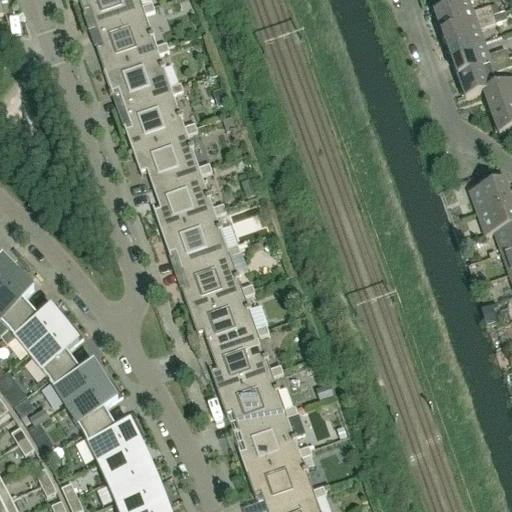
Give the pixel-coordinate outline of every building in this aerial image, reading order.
[(142,10),(138,0),(77,0),(84,17),(85,17),(84,13),(89,11),(96,31),(143,14),(145,18),(155,15),(152,6),(142,10)] [(480,0),(448,0),(452,8),(452,9),(468,3),(469,4),(480,0)] [(9,27),(0,2),(0,17),(4,18),(8,27),(9,27)] [(493,19),(490,10),(473,16),(469,4),(468,3),(452,9),(452,8),(434,15),(442,37),(493,19)] [(156,50),(145,18),(143,14),(96,31),(103,50),(98,52),(96,48),(95,49),(104,74),(157,55),(159,59),(169,55),(166,47),(156,50)] [(506,24),(503,15),(493,19),(496,27),(506,24)] [(484,46),(479,34),(496,28),(493,19),(442,37),(450,59),(484,46)] [(505,53),(488,59),(484,46),(450,59),(457,80),(508,62),(505,53)] [(170,91),(159,59),(157,55),(104,74),(113,98),(114,98),(112,94),(118,92),(125,112),(172,95),(173,99),(183,95),(180,87),(170,91)] [(499,88),(495,76),(511,70),(508,62),(457,80),(465,103),(483,96),(483,95),(499,89),(499,88)] [(511,108),(511,83),(499,88),(499,89),(483,95),(483,96),(491,117),(511,108)] [(225,91),(215,94),(220,109),(230,105),(225,91)] [(184,131),(173,99),(172,95),(125,112),(132,131),(126,133),(125,129),(124,130),(132,154),(186,135),(187,139),(198,136),(195,127),(184,131)] [(511,133),(511,108),(491,117),(499,139),(511,133)] [(235,119),(222,123),(226,134),(238,130),(235,119)] [(199,172),(187,139),(186,135),(132,154),(141,179),(142,178),(141,175),(146,173),(153,192),(200,176),(202,180),(212,176),(209,168),(199,172)] [(492,174),(481,179),(485,190),(503,183),(499,172),(492,174)] [(213,212),(202,180),(200,176),(153,192),(160,212),(155,214),(153,210),(152,210),(161,235),(214,216),(216,220),(226,216),(223,208),(213,212)] [(511,205),(511,195),(508,196),(503,183),(485,190),(469,195),(477,218),(511,205)] [(511,229),(511,205),(477,218),(485,240),(494,237),(494,236),(511,229)] [(227,252),(216,220),(214,216),(161,235),(170,259),(171,259),(170,255),(175,253),(182,273),(229,256),(230,261),(240,257),(237,249),(227,252)] [(511,253),(511,229),(494,236),(494,237),(501,257),(511,253)] [(511,277),(511,253),(501,257),(509,279),(511,277)] [(241,293),(230,261),(229,256),(182,273),(188,292),(183,294),(182,291),(181,291),(189,316),(243,297),(244,301),(255,297),(252,289),(241,293)] [(0,295),(18,277),(2,262),(0,263),(0,295)] [(490,266),(473,272),(478,287),(495,281),(490,266)] [(31,313),(23,304),(34,293),(18,277),(0,295),(0,340),(0,341),(8,334),(31,313)] [(256,333),(244,301),(243,297),(189,316),(198,340),(199,340),(198,336),(203,334),(210,354),(257,337),(259,341),(269,338),(266,329),(256,333)] [(28,359),(42,348),(69,326),(55,308),(39,322),(31,313),(8,334),(0,341),(7,349),(14,342),(28,359)] [(83,343),(69,326),(42,348),(28,359),(48,384),(74,366),(67,357),(83,343)] [(270,373),(259,341),(257,337),(210,354),(217,373),(212,375),(210,371),(209,372),(218,396),(271,377),(273,382),(283,378),(280,370),(270,373)] [(66,412),(106,386),(94,367),(80,376),(74,366),(48,384),(66,412)] [(239,434),(286,418),(287,422),(297,418),(294,410),(284,414),(273,382),(271,377),(218,396),(227,421),(228,420),(227,417),(232,415),(239,434)] [(83,439),(110,423),(105,413),(123,402),(111,383),(106,386),(66,412),(83,439)] [(329,388),(316,392),(320,403),(333,399),(329,388)] [(18,391),(5,401),(13,411),(26,401),(18,391)] [(213,430),(221,427),(214,409),(206,412),(213,430)] [(40,428),(50,422),(44,413),(29,422),(35,431),(40,428)] [(298,454),(294,442),(305,437),(298,418),(297,418),(287,422),(286,418),(239,434),(246,454),(240,456),(239,452),(238,452),(246,477),(300,458),(301,462),(312,459),(309,450),(298,454)] [(116,434),(110,423),(83,439),(98,468),(140,447),(145,444),(135,424),(116,434)] [(47,439),(40,428),(35,431),(29,435),(36,446),(47,439)] [(343,431),(337,433),(340,442),(347,440),(343,431)] [(11,437),(18,449),(27,443),(20,432),(11,437)] [(33,453),(27,443),(18,449),(25,459),(33,453)] [(150,468),(140,447),(98,468),(107,487),(150,468)] [(313,494),(301,462),(300,458),(246,477),(255,502),(256,501),(255,497),(260,496),(266,511),(275,511),(314,499),(316,503),(326,499),(323,491),(313,494)] [(159,489),(150,468),(107,487),(115,507),(159,489)] [(35,478),(41,490),(50,485),(44,473),(35,478)] [(56,496),(50,485),(41,490),(47,500),(56,496)] [(0,510),(10,505),(0,486),(0,510)] [(61,492),(67,505),(77,501),(71,487),(61,492)] [(164,511),(168,511),(159,489),(115,507),(117,511),(164,511)] [(318,511),(316,503),(314,499),(275,511),(318,511)] [(82,511),(77,501),(67,505),(70,511),(82,511)]
